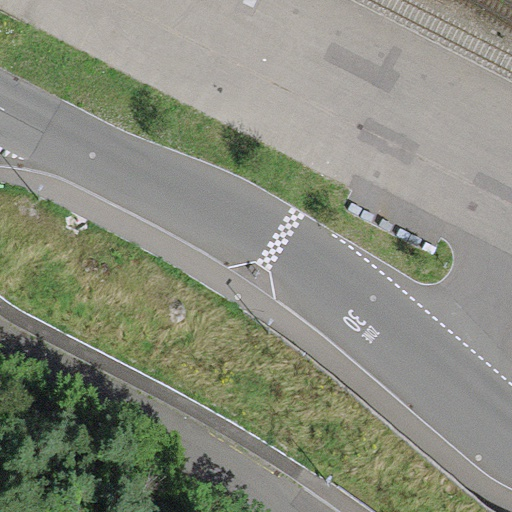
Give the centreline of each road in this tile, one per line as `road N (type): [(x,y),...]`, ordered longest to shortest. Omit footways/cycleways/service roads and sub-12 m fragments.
road 1 (unclassified): [(0,109),(275,245),(357,301),(511,437)]
road 2 (residential): [(0,331),(273,511)]
